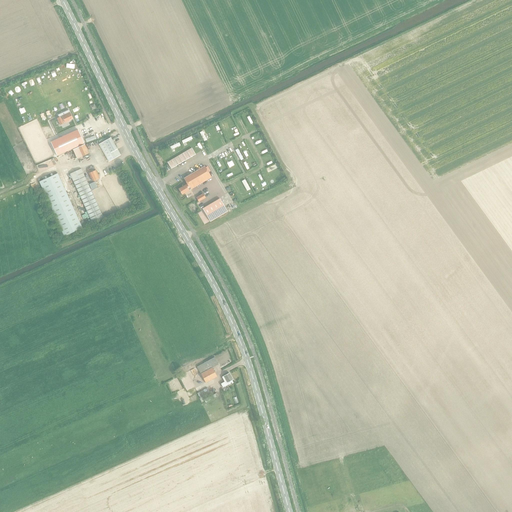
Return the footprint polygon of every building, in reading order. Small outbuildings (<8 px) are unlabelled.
[(34,79),(35,83),(45,78),(43,74),(34,79)] [(65,122),(65,123),(69,121),(69,120),(72,118),(69,111),(65,113),(65,115),(56,119),(59,125),(65,122)] [(96,124),(107,119),(103,111),(88,118),(90,120),(86,122),(88,127),(91,126),(92,129),(97,127),(96,124)] [(78,129),(59,138),(60,140),(51,145),(56,156),(84,143),(78,129)] [(111,137),(99,144),(109,162),(120,155),(111,137)] [(242,157),(245,155),(240,145),(237,146),(242,157)] [(84,156),(79,146),(73,149),(77,159),(84,156)] [(167,162),(171,169),(195,154),(192,148),(167,162)] [(44,166),(57,161),(55,157),(42,161),(44,166)] [(95,170),(93,166),(87,169),(92,181),(99,178),(95,170)] [(191,189),(211,177),(204,166),(183,178),(187,184),(179,189),(182,194),(190,190),(189,190),(191,189)] [(70,174),(92,223),(104,218),(81,169),(70,174)] [(51,176),(39,182),(64,236),(82,228),(59,176),(57,173),(51,176)] [(248,187),(252,185),(247,175),(243,177),(248,187)] [(202,209),(210,222),(227,211),(220,198),(202,209)] [(197,366),(205,382),(217,376),(212,367),(218,364),(215,357),(197,366)] [(228,384),(229,385),(233,383),(232,379),(229,373),(222,376),(225,382),(221,384),(223,387),(228,384)] [(199,399),(201,403),(213,396),(208,387),(197,393),(200,398),(199,399)]
